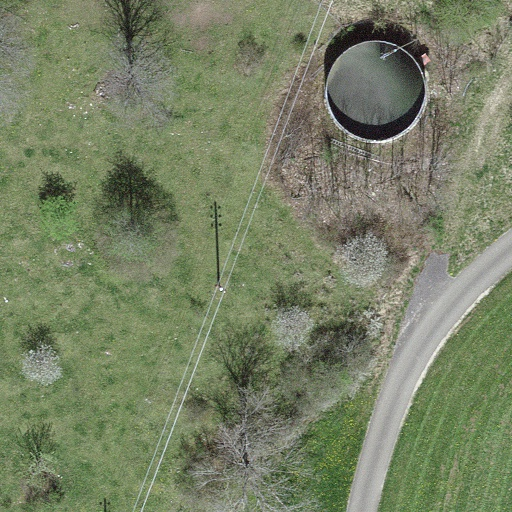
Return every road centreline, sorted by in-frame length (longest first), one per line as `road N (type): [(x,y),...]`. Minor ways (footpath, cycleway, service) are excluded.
road 1 (track): [(427,325),(441,244),(511,67)]
road 2 (track): [(363,511),(390,404),(427,325)]
